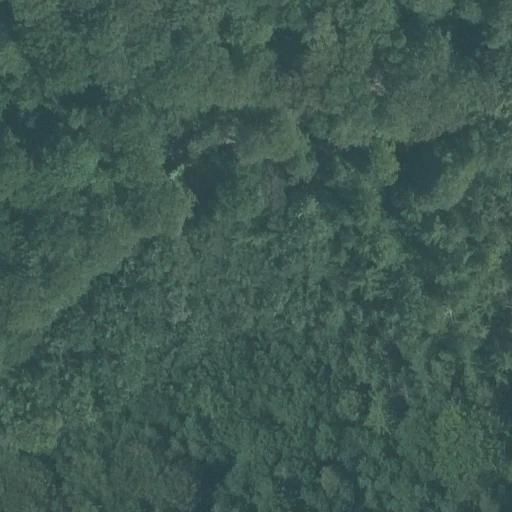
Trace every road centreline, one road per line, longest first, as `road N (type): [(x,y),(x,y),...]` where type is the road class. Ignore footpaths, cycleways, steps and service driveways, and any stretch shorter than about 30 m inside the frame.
road 1 (tertiary): [(0,177),(511,71)]
road 2 (track): [(0,388),(301,445),(511,438)]
